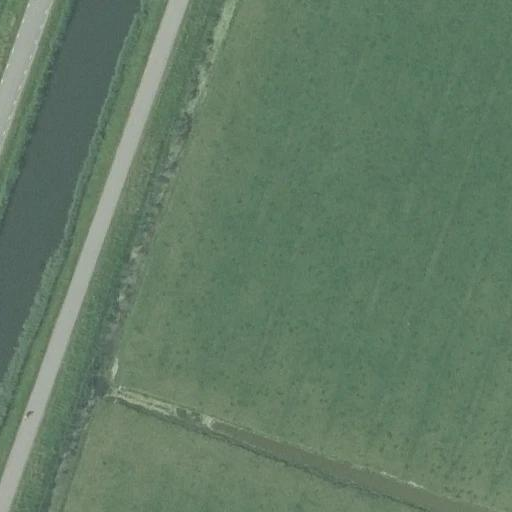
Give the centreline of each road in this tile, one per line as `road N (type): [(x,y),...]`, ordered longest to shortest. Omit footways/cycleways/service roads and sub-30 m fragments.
road 1 (unclassified): [(8,511),(184,0)]
road 2 (tertiary): [(0,115),(40,0)]
